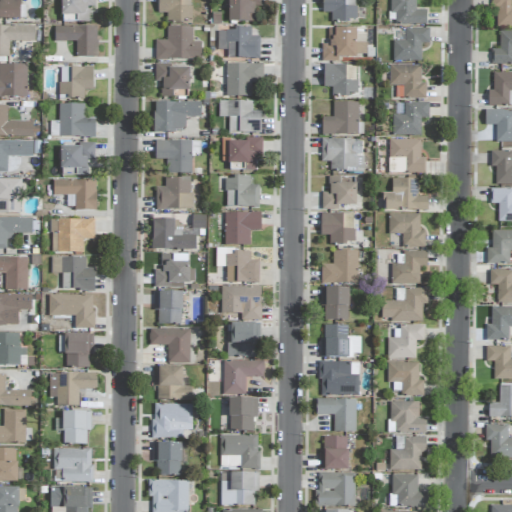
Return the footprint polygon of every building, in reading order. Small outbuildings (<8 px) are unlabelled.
[(0,0),(0,19),(19,20),(19,0),(0,0)] [(60,0),(61,22),(88,22),(88,7),(95,7),(94,0),(60,0)] [(190,0),(157,0),(157,13),(167,13),(166,21),(190,21),(190,0)] [(262,6),(262,0),(227,0),(228,23),(255,22),(254,7),(262,6)] [(355,0),(322,0),(322,13),(330,13),(330,21),(355,21),(355,0)] [(415,0),(391,0),(391,24),(426,25),(426,11),(415,10),(415,0)] [(511,0),(493,0),(494,28),(511,27),(511,0)] [(34,26),(0,26),(0,56),(8,57),(8,42),(34,42),(34,26)] [(97,28),(55,27),(54,41),(76,42),(76,58),(96,58),(97,28)] [(192,28),(166,27),(166,41),(155,41),(155,60),(200,60),(201,43),(192,42),(192,28)] [(392,62),(420,62),(421,44),(429,44),(429,29),(405,28),(405,41),(393,41),(392,62)] [(259,59),(260,37),(251,37),(251,30),(218,29),(218,50),(227,51),(227,58),(259,59)] [(356,29),(328,29),(328,44),(322,44),(321,62),(338,62),(338,58),(356,58),(356,55),(366,55),(366,43),(355,43),(356,29)] [(491,64),(511,64),(511,32),(499,32),(499,50),(492,49),(491,64)] [(0,97),(26,98),(27,65),(0,64),(0,97)] [(155,64),(154,80),(162,81),(161,97),(172,98),(172,93),(188,94),(189,69),(171,68),(171,65),(155,64)] [(262,84),(263,64),(226,64),(225,97),(251,97),(251,83),(262,84)] [(356,94),(356,66),(323,65),(323,87),(332,87),(332,96),(349,97),(349,93),(356,94)] [(389,87),(402,87),(402,99),(425,99),(426,83),(421,83),(421,65),(389,65),(389,87)] [(93,90),(93,68),(59,68),(59,98),(83,98),(84,90),(93,90)] [(511,73),(492,73),(492,91),(488,91),(488,106),(511,106),(511,73)] [(228,133),(260,134),(261,111),(252,111),(252,102),(219,101),(218,118),(228,118),(228,133)] [(201,103),(154,102),(153,132),(185,132),(185,117),(200,117),(201,103)] [(322,136),(359,135),(358,102),(332,103),(333,117),(321,118),(322,136)] [(403,115),(392,115),(392,136),(420,136),(420,118),(428,118),(428,103),(403,103),(403,115)] [(84,104),(58,105),(58,122),(50,122),(50,138),(94,137),(94,119),(84,119),(84,104)] [(7,106),(0,106),(0,137),(32,138),(33,122),(6,122),(7,106)] [(511,110),(486,111),(486,126),(495,126),(496,143),(511,142),(511,110)] [(261,140),(222,140),(222,164),(244,163),(244,171),(255,171),(255,155),(261,155),(261,140)] [(321,162),(329,162),(329,171),(362,172),(362,140),(321,140),(321,162)] [(394,174),(425,174),(425,157),(420,157),(420,140),(389,140),(388,159),(394,160),(394,174)] [(32,142),(0,141),(0,172),(7,173),(7,157),(32,157),(32,142)] [(166,174),(191,174),(191,154),(199,154),(200,142),(155,141),(155,160),(166,160),(166,174)] [(94,143),(77,143),(77,147),(60,147),(60,169),(76,169),(75,176),(87,177),(87,160),(94,160),(94,143)] [(494,185),(511,184),(511,151),(491,152),(490,169),(494,169),(494,185)] [(258,207),(258,185),(250,185),(250,177),(225,177),(225,208),(258,207)] [(321,193),(321,210),(338,210),(338,206),(355,206),(355,177),(329,178),(329,193),(321,193)] [(156,210),(192,209),(191,178),(164,178),(165,187),(155,188),(156,210)] [(427,210),(427,196),(417,197),(417,179),(391,179),(392,194),(383,194),(384,211),(427,210)] [(20,181),(0,180),(0,213),(20,214),(20,181)] [(96,211),(95,180),(52,181),(53,196),(74,195),(74,211),(96,211)] [(511,222),(511,189),(490,189),(490,204),(497,204),(497,222),(511,222)] [(225,246),(249,246),(249,231),(261,231),(260,212),(224,214),(225,246)] [(353,215),(321,214),(320,236),(329,236),(329,244),(352,245),(353,215)] [(419,214),(388,214),(388,235),(401,235),(401,248),(424,248),(424,232),(419,232),(419,214)] [(31,234),(32,218),(0,218),(0,249),(8,250),(8,233),(31,234)] [(50,232),(57,232),(58,253),(83,253),(83,240),(94,240),(94,220),(50,220),(50,232)] [(486,264),(508,264),(508,251),(511,251),(511,230),(491,231),(491,249),(486,249),(486,264)] [(226,283),(258,283),(259,261),(250,260),(250,252),(233,251),(233,255),(218,255),(218,267),(226,267),(226,283)] [(357,284),(357,252),(332,252),(333,265),(321,265),(321,284),(357,284)] [(419,284),(418,267),(427,267),(426,252),(402,252),(403,264),(390,264),(391,285),(419,284)] [(154,287),(189,287),(188,255),(161,255),(161,271),(154,271),(154,287)] [(26,291),(27,258),(0,257),(0,273),(5,274),(4,290),(26,291)] [(85,258),(51,258),(51,274),(61,274),(61,290),(94,291),(94,269),(85,269),(85,258)] [(511,270),(489,270),(489,285),(496,285),(496,303),(511,303),(511,270)] [(260,287),(220,287),(221,314),(240,314),(241,321),(260,321),(260,287)] [(321,321),(348,321),(348,289),(322,288),(321,321)] [(421,322),(422,305),(426,305),(427,289),(404,289),(404,302),(381,302),(381,321),(421,322)] [(181,292),(155,293),(156,325),(181,325),(181,292)] [(30,310),(31,296),(0,295),(0,325),(17,326),(18,310),(30,310)] [(93,296),(48,296),(48,316),(74,317),(74,329),(92,329),(93,296)] [(511,327),(511,307),(491,307),(490,326),(486,326),(485,340),(508,341),(508,328),(511,327)] [(228,357),(258,358),(258,324),(229,324),(228,357)] [(319,357),(359,358),(360,337),(347,337),(347,326),(324,325),(324,339),(319,339),(319,357)] [(423,326),(399,326),(400,339),(387,339),(387,359),(415,359),(415,341),(423,341),(423,326)] [(189,364),(189,330),(149,329),(149,346),(167,346),(167,363),(189,364)] [(19,334),(0,333),(0,366),(18,367),(19,334)] [(89,368),(88,355),(92,355),(92,334),(65,335),(65,368),(89,368)] [(485,361),(493,361),(493,379),(511,380),(511,359),(509,359),(510,347),(486,346),(485,361)] [(223,361),(223,395),(244,395),(245,377),(263,378),(263,362),(223,361)] [(320,396),(359,396),(358,363),(319,363),(320,396)] [(418,363),(387,363),(387,383),(401,383),(401,397),(423,397),(423,381),(418,381),(418,363)] [(191,401),(191,386),(181,386),(181,367),(155,367),(155,401),(191,401)] [(49,398),(56,398),(56,406),(78,407),(78,389),(96,390),(96,374),(50,373),(49,398)] [(0,406),(30,406),(30,391),(5,391),(5,375),(0,375),(0,406)] [(511,386),(498,386),(498,404),(488,403),(488,417),(511,417),(511,386)] [(257,399),(229,399),(228,432),(253,432),(253,419),(256,419),(257,399)] [(355,399),(316,399),(316,416),(333,416),(333,432),(355,433),(355,399)] [(418,402),(389,402),(388,433),(425,434),(426,419),(418,419),(418,402)] [(152,438),(182,439),(182,431),(191,431),(192,405),(153,404),(152,438)] [(25,411),(3,410),(3,427),(0,426),(0,442),(30,443),(30,429),(25,429),(25,411)] [(90,413),(63,412),(62,445),(86,445),(86,431),(90,431),(90,413)] [(511,459),(511,438),(507,438),(507,426),(485,425),(485,441),(490,441),(489,459),(511,459)] [(219,468),(258,469),(258,436),(220,435),(219,468)] [(346,471),(347,437),(323,437),(323,450),(319,450),(319,470),(346,471)] [(425,438),(390,437),(390,449),(389,449),(388,471),(420,471),(420,453),(425,453),(425,438)] [(152,443),(152,463),(156,463),(155,476),(180,477),(181,462),(186,462),(186,444),(152,443)] [(0,482),(22,482),(22,470),(16,470),(16,449),(0,448),(0,482)] [(91,483),(91,449),(52,449),(52,471),(61,471),(61,483),(91,483)] [(258,493),(258,473),(220,474),(220,507),(253,506),(253,493),(258,493)] [(354,507),(354,473),(316,473),(316,507),(354,507)] [(428,508),(428,493),(417,493),(417,476),(391,476),(390,508),(428,508)] [(187,511),(188,481),(148,481),(147,497),(152,497),(151,511),(187,511)] [(17,511),(18,488),(0,487),(0,511),(17,511)] [(50,489),(50,511),(87,511),(87,509),(91,509),(91,488),(50,489)]
